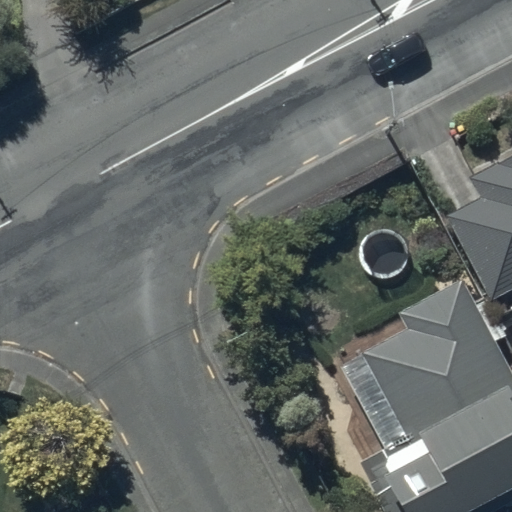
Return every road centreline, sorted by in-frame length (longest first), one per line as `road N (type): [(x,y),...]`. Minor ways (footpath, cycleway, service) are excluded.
road 1 (tertiary): [(56,197),(421,0)]
road 2 (residential): [(56,197),(232,511)]
